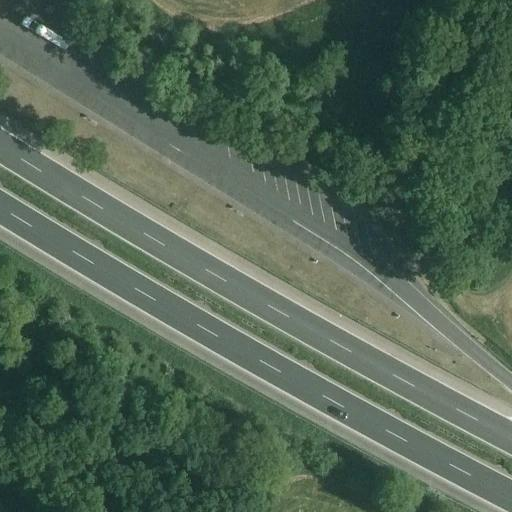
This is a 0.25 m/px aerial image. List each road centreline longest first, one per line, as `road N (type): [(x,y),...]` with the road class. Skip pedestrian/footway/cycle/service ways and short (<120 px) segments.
road 1 (motorway): [(511,438),(335,348),(0,149)]
road 2 (motorway): [(0,221),(291,394),(511,507)]
